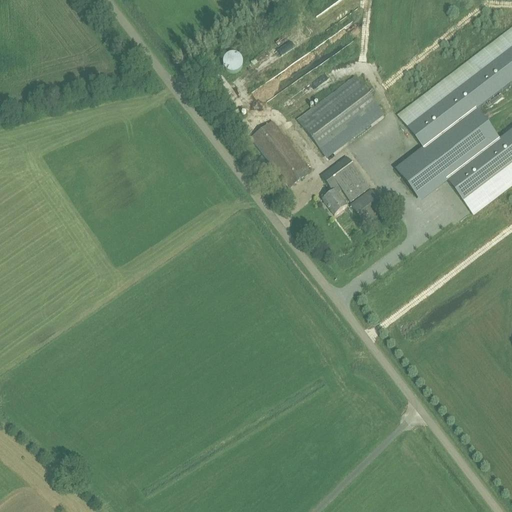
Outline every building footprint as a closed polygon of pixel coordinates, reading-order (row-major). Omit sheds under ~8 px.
[(339,42),(349,36),(342,24),(331,31),(339,42)] [(511,83),(511,33),(399,119),(423,150),(397,171),(415,194),(442,174),(424,150),(511,83)] [(351,36),(342,41),(348,51),(357,46),(351,36)] [(233,55),(229,55),(226,58),(224,61),(223,65),(224,69),(226,72),(229,74),(233,75),(237,74),(239,73),(240,72),(242,69),(243,65),(242,61),(240,58),(239,56),(238,56),(237,56),(233,55)] [(267,101),(296,82),(288,70),(259,89),(267,101)] [(301,121),(322,150),(326,157),(385,115),(359,79),(301,121)] [(226,104),(236,124),(243,120),(232,101),(226,104)] [(256,111),(246,119),(255,130),(265,121),(256,111)] [(310,173),(272,123),(251,140),(289,190),(310,173)] [(511,182),(511,132),(448,182),(447,181),(471,214),(511,182)] [(323,201),(335,217),(347,208),(337,195),(342,191),(351,203),(370,189),(348,159),(322,177),(334,193),(323,201)] [(366,227),(387,212),(371,191),(350,207),(366,227)] [(445,217),(451,213),(446,206),(440,210),(445,217)] [(427,233),(406,248),(410,253),(431,238),(427,233)]
